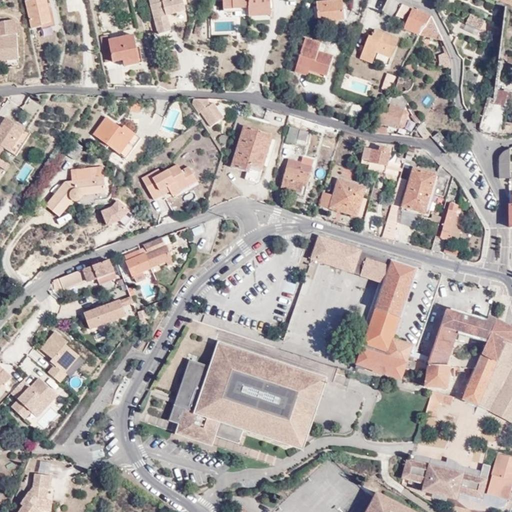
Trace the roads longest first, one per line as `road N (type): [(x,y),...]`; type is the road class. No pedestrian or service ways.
road 1 (residential): [(0,91),(251,96),(397,140),(432,139),(492,222)]
road 2 (residential): [(243,245),(187,290),(120,411),(130,463),(194,511)]
road 3 (unclassified): [(218,210),(38,280),(0,322)]
road 4 (residential): [(487,275),(310,227)]
road 5 (unknown): [(148,353),(131,354),(67,447),(33,448)]
road 6 (unclassified): [(478,144),(458,108),(456,62),(427,2)]
